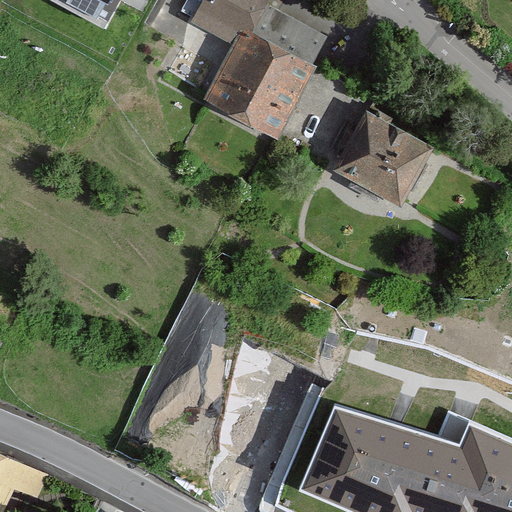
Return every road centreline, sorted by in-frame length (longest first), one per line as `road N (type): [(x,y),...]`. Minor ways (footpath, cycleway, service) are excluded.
road 1 (secondary): [(0,425),(173,511)]
road 2 (residential): [(511,100),(397,0)]
